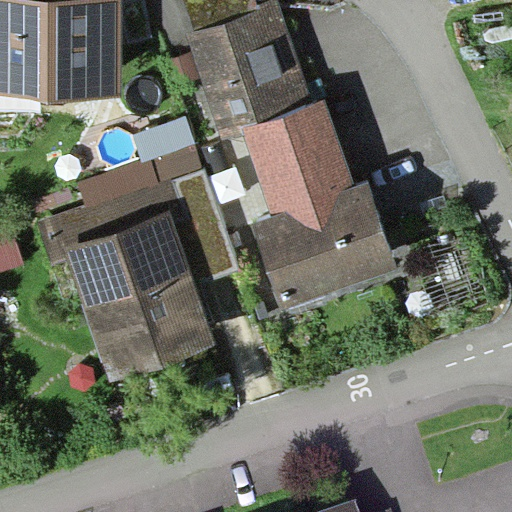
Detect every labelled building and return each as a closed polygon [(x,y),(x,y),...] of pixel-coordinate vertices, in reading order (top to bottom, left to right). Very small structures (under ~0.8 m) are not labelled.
[(0,0),(0,93),(118,94),(118,0),(0,0)] [(182,0),(194,32),(260,9),(258,3),(256,0),(182,0)] [(313,103),(278,0),(266,0),(258,3),(260,9),(194,32),(186,34),(222,142),(243,135),(240,127),(313,103)] [(243,135),(271,214),(356,185),(326,98),(313,103),(240,127),(243,135)] [(176,220),(197,282),(239,268),(185,114),(131,133),(140,159),(76,181),(84,205),(172,176),(186,217),(176,220)] [(51,262),(67,257),(109,382),(218,346),(197,282),(176,220),(186,217),(172,176),(84,205),(38,221),(51,262)] [(249,222),(281,311),(400,269),(369,181),(356,185),(271,214),(249,222)] [(0,271),(24,263),(12,228),(0,232),(0,271)] [(359,511),(355,499),(316,511),(359,511)]
